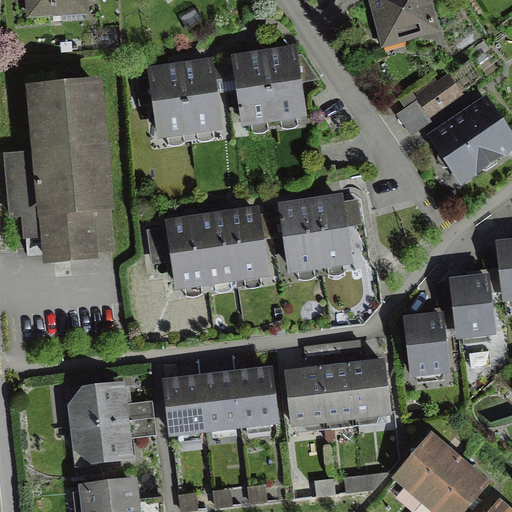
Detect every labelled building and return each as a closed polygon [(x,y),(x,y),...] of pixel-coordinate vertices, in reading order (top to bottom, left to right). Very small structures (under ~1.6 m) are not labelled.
[(25,0),(27,22),(92,16),(90,0),(25,0)] [(371,0),(385,55),(445,41),(434,0),(371,0)] [(284,54),(251,59),(234,62),(243,122),(305,112),(295,52),(284,54)] [(188,70),(174,72),(150,75),(157,132),(220,123),(212,66),(188,70)] [(420,98),(432,115),(460,96),(448,78),(420,98)] [(105,81),(31,86),(45,273),(118,267),(105,81)] [(511,137),(488,101),(428,139),(463,192),(511,160),(511,137)] [(416,102),(397,117),(410,134),(429,120),(416,102)] [(327,205),(300,209),(282,211),(291,270),(351,261),(342,202),(327,205)] [(175,287),(267,273),(258,215),(244,217),(212,222),(184,226),(166,229),(175,287)] [(511,243),(500,245),(507,299),(511,298),(511,243)] [(489,279),(454,283),(460,337),(495,333),(489,279)] [(444,318),(407,322),(414,377),(451,373),(444,318)] [(295,425),(391,413),(385,365),(362,368),(337,371),(306,375),(289,377),(295,425)] [(171,434),(279,423),(273,372),(250,375),(222,378),(187,382),(166,384),(171,434)] [(71,430),(130,421),(127,388),(97,391),(69,411),(71,430)] [(130,421),(71,430),(76,464),(108,470),(136,467),(130,421)] [(396,484),(421,505),(463,458),(436,436),(396,484)] [(473,511),(496,485),(463,458),(421,505),(429,511),(473,511)] [(84,511),(143,511),(141,485),(82,491),(84,511)] [(496,511),(511,511),(511,510),(504,503),(496,511)]
